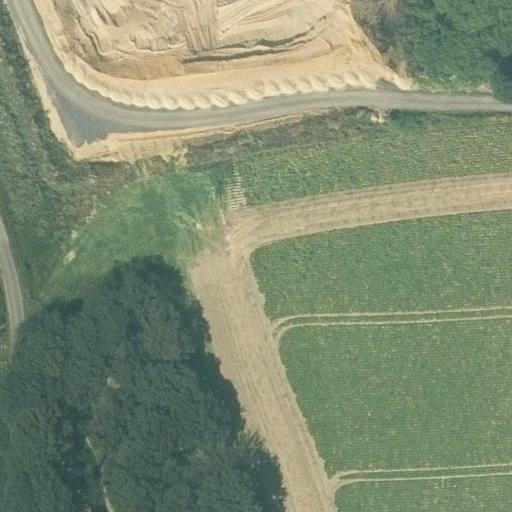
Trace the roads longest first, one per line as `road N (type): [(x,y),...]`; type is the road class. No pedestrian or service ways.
road 1 (unclassified): [(0,253),(14,289),(24,511)]
road 2 (track): [(75,366),(68,433),(92,511)]
